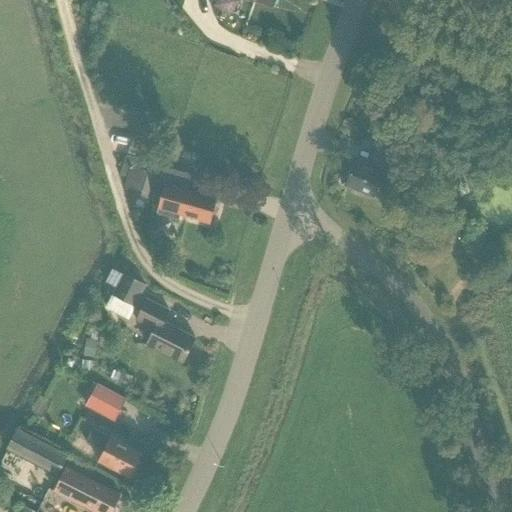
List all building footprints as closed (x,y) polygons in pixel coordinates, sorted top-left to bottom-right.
[(133,137),(129,151),(151,158),(155,143),(133,137)] [(400,172),(404,162),(406,156),(389,147),(386,154),(382,165),(400,172)] [(397,199),(404,182),(393,178),(384,174),(385,171),(372,166),(372,168),(355,161),(350,170),(348,171),(344,179),(346,181),(345,184),(375,196),(377,190),(387,194),(387,195),(397,199)] [(146,200),(152,181),(155,172),(130,165),(124,185),(136,189),(134,196),(146,200)] [(159,182),(166,184),(158,211),(178,217),(179,213),(210,222),(217,198),(187,189),(191,174),(163,166),(159,182)] [(135,306),(145,284),(125,274),(114,295),(135,306)] [(170,310),(147,298),(136,319),(154,328),(147,343),(183,362),(196,337),(164,321),(170,310)] [(97,357),(101,340),(89,338),(86,354),(97,357)] [(121,372),(118,381),(129,385),(132,377),(121,372)] [(98,384),(86,405),(115,420),(126,400),(98,384)] [(104,450),(98,460),(130,476),(131,474),(134,473),(138,465),(137,463),(142,453),(121,442),(122,441),(111,435),(111,436),(94,427),(86,441),(104,450)] [(18,429),(6,451),(56,477),(68,455),(19,429),(18,429)] [(115,504),(121,494),(90,479),(88,484),(64,472),(53,492),(74,502),(75,499),(79,501),(99,511),(113,511),(116,507),(115,504)]
